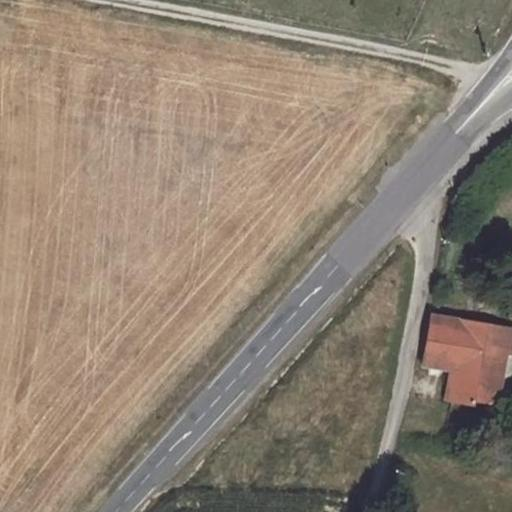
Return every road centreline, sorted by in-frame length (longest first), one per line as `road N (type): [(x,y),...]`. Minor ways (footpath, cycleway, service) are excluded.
road 1 (tertiary): [(405,190),(122,511)]
road 2 (track): [(500,85),(396,52),(105,0)]
road 3 (residential): [(405,190),(427,247),(369,511)]
road 4 (tertiary): [(511,76),(405,190)]
